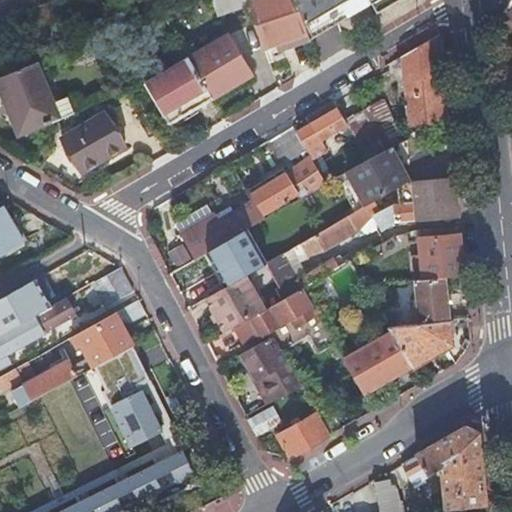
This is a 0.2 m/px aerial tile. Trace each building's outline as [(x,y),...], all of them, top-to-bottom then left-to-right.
[(211,0),(216,15),(247,4),(245,0),(211,0)] [(265,58),(309,42),(294,0),(258,0),(247,4),(265,58)] [(294,0),(309,42),(337,25),(372,4),(378,13),(401,0),(294,0)] [(189,61),(212,100),(251,77),(228,37),(189,60),(189,61)] [(409,129),(448,125),(440,37),(402,58),(402,63),(408,129),(409,129)] [(168,125),(212,100),(189,61),(146,86),(168,125)] [(54,123),(61,120),(55,105),(38,65),(0,80),(0,90),(19,137),(54,123)] [(61,120),(74,114),(68,99),(55,105),(61,120)] [(349,131),(368,161),(391,149),(403,143),(382,101),(344,122),(349,131)] [(296,134),(305,150),(306,153),(311,160),(326,151),(320,142),(342,129),(345,133),(349,131),(344,122),(333,104),(306,119),(310,126),(296,134)] [(82,173),(125,148),(104,114),(62,138),(82,173)] [(280,165),(305,150),(296,134),(292,128),(267,142),(280,165)] [(368,161),(346,173),(365,208),(379,200),(396,190),(409,183),(391,149),(368,161)] [(302,192),(304,196),(325,184),(311,160),(306,153),(302,155),(306,163),(290,172),(286,175),(250,197),(253,203),(261,217),(298,195),(302,192)] [(346,173),(335,179),(355,214),(365,208),(346,173)] [(409,183),(396,190),(399,198),(399,206),(393,206),(377,215),(374,217),(383,232),(395,224),(457,218),(454,179),(409,183)] [(383,206),(379,200),(365,208),(355,214),(315,237),(289,252),(283,255),(266,265),(286,298),(303,289),(317,281),(326,276),(327,275),(345,265),(339,255),(297,279),(287,261),(295,257),(307,257),(321,254),(357,234),(376,210),(383,206)] [(192,261),(230,239),(246,230),(263,220),(261,217),(253,203),(233,215),(218,224),(213,217),(211,218),(179,237),(192,261)] [(179,237),(211,218),(205,206),(172,225),(179,237)] [(229,208),(213,217),(218,224),(233,215),(229,208)] [(2,209),(0,209),(0,255),(21,243),(2,209)] [(422,232),(423,242),(460,238),(459,228),(422,232)] [(230,239),(249,275),(266,265),(246,230),(230,239)] [(422,268),(423,281),(444,279),(464,277),(460,238),(423,242),(419,242),(421,258),(422,268)] [(168,257),(176,269),(188,261),(181,249),(168,257)] [(421,258),(412,259),(413,269),(422,268),(421,258)] [(132,293),(118,270),(92,285),(93,288),(83,294),(92,310),(102,305),(104,308),(132,293)] [(341,300),(326,276),(317,281),(330,305),(341,300)] [(205,300),(224,333),(234,327),(264,310),(245,277),(205,300)] [(423,281),(418,282),(420,325),(447,323),(444,279),(423,281)] [(244,342),(258,334),(260,337),(291,320),(295,328),(318,316),(303,289),(286,298),(264,310),(234,327),(242,344),(244,343),(244,342)] [(0,370),(10,365),(5,356),(75,317),(66,299),(27,321),(0,336),(0,370)] [(11,319),(1,301),(0,300),(0,336),(27,321),(23,313),(11,319)] [(145,315),(138,301),(117,312),(125,326),(145,315)] [(14,394),(21,407),(93,368),(132,347),(133,347),(114,314),(75,336),(88,359),(70,369),(67,363),(22,387),(23,388),(14,394)] [(389,328),(391,333),(411,367),(448,344),(447,323),(420,325),(389,328)] [(343,360),(363,395),(402,372),(411,367),(391,333),(343,360)] [(272,403),(302,388),(288,363),(279,368),(271,353),(279,348),(273,337),(241,354),(256,381),(258,380),(272,403)] [(132,347),(93,368),(105,391),(101,393),(129,448),(162,432),(140,387),(150,382),(132,347)] [(25,364),(0,378),(0,393),(20,382),(19,377),(30,372),(25,364)] [(164,399),(177,425),(186,421),(173,394),(164,399)] [(256,435),(279,423),(272,410),(250,422),(256,435)] [(290,459),(330,436),(317,414),(278,437),(290,459)] [(434,511),(461,511),(461,509),(487,506),(480,435),(465,428),(416,456),(428,477),(441,469),(445,510),(435,511),(434,511)] [(170,437),(175,447),(186,441),(181,432),(170,437)] [(142,511),(152,507),(151,505),(156,503),(157,505),(190,488),(189,486),(197,482),(182,451),(157,464),(154,458),(151,460),(154,465),(119,483),(116,478),(113,479),(116,485),(80,502),(77,497),(74,498),(77,504),(61,511),(142,511)] [(428,477),(416,456),(399,466),(412,488),(422,483),(422,481),(428,477)] [(372,481),(378,511),(400,511),(395,488),(394,486),(394,484),(392,482),(391,479),(388,472),(372,481)]
